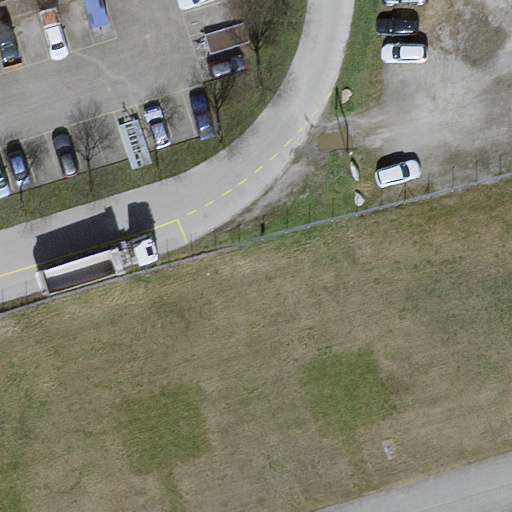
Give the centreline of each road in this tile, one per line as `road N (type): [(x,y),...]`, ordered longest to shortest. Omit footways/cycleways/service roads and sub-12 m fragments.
road 1 (unclassified): [(330,0),(323,57),(255,166),(177,207),(0,261)]
road 2 (track): [(282,133),(343,135),(511,95)]
